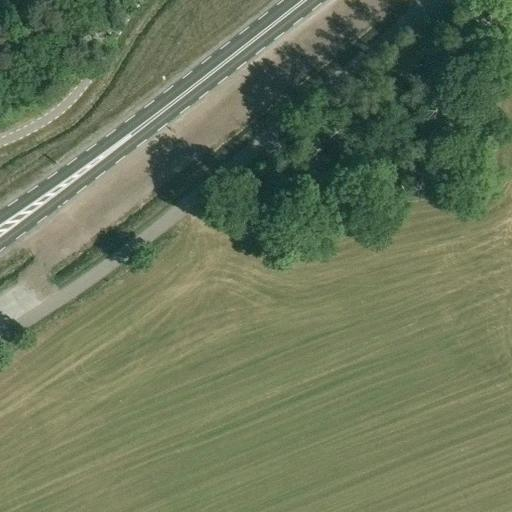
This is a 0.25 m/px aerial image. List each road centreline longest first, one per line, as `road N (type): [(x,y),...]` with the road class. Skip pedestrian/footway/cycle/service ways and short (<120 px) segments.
road 1 (unclassified): [(435,0),(118,261),(0,338)]
road 2 (primary): [(135,132),(304,0)]
road 3 (primary): [(0,243),(135,132)]
road 4 (primary): [(135,132),(0,216)]
